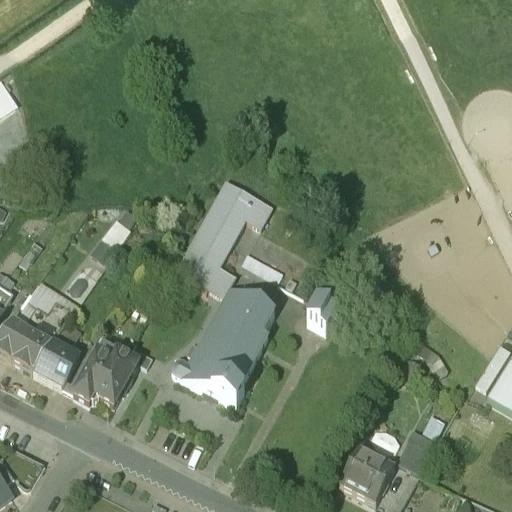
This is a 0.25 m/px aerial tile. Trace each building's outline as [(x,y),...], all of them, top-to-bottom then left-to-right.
[(0,89),(0,121),(14,111),(0,89)] [(223,306),(229,296),(233,289),(217,279),(245,229),(260,237),(272,216),(225,190),(173,282),(205,300),(207,297),(223,306)] [(111,233),(124,243),(130,235),(118,225),(111,233)] [(257,238),(244,272),(282,286),(295,252),(257,238)] [(0,329),(3,325),(0,323),(0,320),(11,303),(7,300),(14,290),(5,284),(0,290),(0,329)] [(21,296),(12,309),(21,315),(29,302),(21,296)] [(171,379),(172,381),(235,416),(243,401),(238,398),(267,345),(262,342),(274,321),(229,296),(223,306),(197,353),(192,350),(187,361),(191,363),(187,370),(180,366),(178,366),(176,367),(174,368),(173,369),(172,371),(171,373),(171,375),(171,377),(171,379)] [(31,337),(29,341),(11,368),(33,380),(50,352),(51,352),(58,342),(66,331),(73,320),(55,309),(47,322),(35,315),(28,327),(31,337)] [(335,321),(317,311),(306,330),(325,340),(335,321)] [(0,362),(11,368),(29,341),(11,328),(0,344),(0,362)] [(66,331),(58,342),(73,350),(83,335),(78,332),(76,336),(66,331)] [(138,370),(101,349),(72,401),(89,411),(91,408),(92,409),(98,407),(99,405),(113,413),(121,399),(123,400),(132,385),(130,384),(138,370)] [(51,352),(50,352),(33,380),(61,395),(78,367),(51,352)] [(511,425),(511,373),(509,372),(486,410),(511,425)] [(407,450),(396,471),(420,483),(431,463),(407,450)] [(375,511),(394,477),(357,457),(339,493),(374,511),(375,511)] [(0,487),(4,492),(14,485),(0,466),(0,487)] [(0,509),(11,502),(4,492),(0,487),(0,509)]
